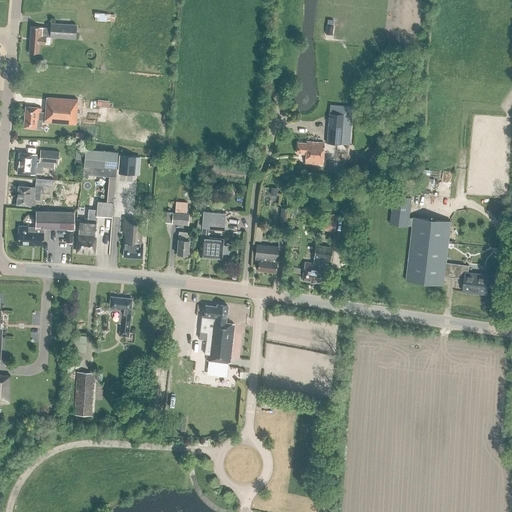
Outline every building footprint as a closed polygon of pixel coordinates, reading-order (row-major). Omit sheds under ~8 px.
[(97,14),(98,21),(114,20),(114,13),(97,14)] [(30,27),(28,53),(38,54),(39,44),(45,45),(46,38),(44,38),(44,37),(48,37),(75,39),(76,26),(50,24),(50,29),(45,28),(30,27)] [(46,98),(45,113),(41,112),(41,108),(25,107),(23,128),(39,130),(40,122),(75,125),(77,100),(46,98)] [(327,127),(326,143),(350,145),(352,122),(336,121),(336,128),(327,127)] [(323,143),(306,142),(306,144),(297,143),(296,154),(306,154),(305,158),(309,159),(309,164),(322,165),(323,143)] [(40,150),(39,156),(44,156),(43,168),(53,169),(54,164),(57,164),(59,152),(40,150)] [(79,221),(76,252),(93,254),(94,242),(95,236),(94,236),(96,216),(111,217),(117,153),(85,150),(83,178),(87,178),(87,175),(109,177),(106,203),(97,202),(96,211),(88,210),(87,221),(79,221)] [(44,156),(39,156),(36,155),(19,153),(17,174),(34,175),(34,173),(42,174),(43,168),(44,156)] [(119,156),(118,172),(134,173),(135,157),(119,156)] [(211,164),(210,171),(210,178),(244,183),(246,168),(211,164)] [(28,205),(34,206),(35,200),(39,201),(40,194),(51,195),(52,180),(36,179),(35,187),(30,187),(29,187),(18,186),(16,205),(28,206),(28,205)] [(199,189),(199,199),(208,199),(209,189),(199,189)] [(406,281),(444,285),(444,277),(464,279),(463,292),(486,295),(488,275),(468,273),(469,266),(446,263),(451,222),(413,218),(413,219),(409,218),(411,198),(393,196),(390,224),(408,226),(412,226),(406,281)] [(174,213),(172,213),(171,224),(187,225),(188,214),(186,214),(187,203),(175,201),(174,213)] [(279,221),(287,222),(288,208),(280,207),(279,221)] [(18,226),(18,245),(42,246),(43,229),(73,229),(73,212),(36,211),(35,228),(27,227),(27,226),(18,226)] [(225,214),(203,212),(202,220),(197,220),(196,229),(201,230),(201,237),(200,237),(199,257),(221,259),(221,254),(227,254),(227,246),(222,246),(223,239),(207,238),(208,230),(223,231),(225,214)] [(321,229),(333,231),(335,225),(333,224),(335,216),(324,214),(321,229)] [(125,235),(123,257),(141,258),(142,244),(139,244),(139,235),(143,235),(144,220),(123,218),(122,235),(125,235)] [(190,233),(184,233),(178,232),(178,240),(177,240),(176,255),(188,256),(190,233)] [(258,260),(257,271),(275,273),(278,247),(256,245),(254,260),(258,260)] [(305,263),(302,280),(322,283),(325,266),(324,265),(325,260),(330,261),(332,248),(316,246),(313,264),(305,263)] [(132,299),(110,297),(109,311),(119,312),(118,323),(120,323),(119,336),(128,337),(131,310),(130,310),(132,299)] [(225,323),(227,306),(217,305),(216,307),(205,306),(204,316),(201,316),(199,332),(200,332),(199,339),(206,340),(204,354),(207,355),(206,361),(229,364),(234,324),(225,323)] [(74,415),(91,417),(93,373),(78,372),(74,415)] [(0,403),(9,404),(11,374),(0,373),(0,403)] [(184,433),(185,419),(178,418),(177,432),(184,433)]
